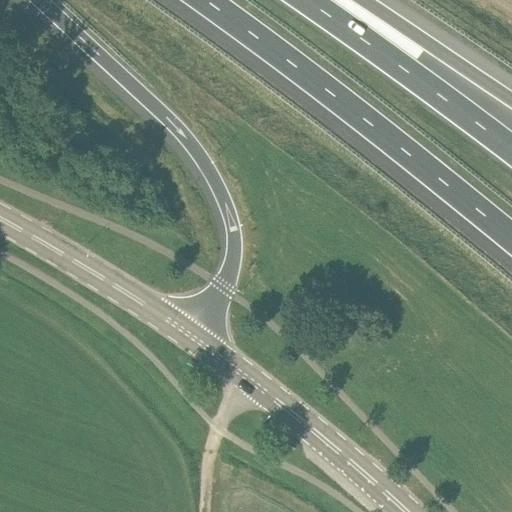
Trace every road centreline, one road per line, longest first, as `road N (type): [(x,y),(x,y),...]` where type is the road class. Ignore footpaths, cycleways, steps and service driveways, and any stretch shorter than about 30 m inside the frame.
road 1 (motorway): [(37,0),(179,130),(224,201),(233,264),(189,337)]
road 2 (motorway): [(201,0),(511,242)]
road 3 (secondary): [(404,511),(189,337)]
road 4 (motorway): [(511,151),(303,0)]
road 5 (secondary): [(189,337),(0,222)]
road 6 (motorway): [(511,101),(347,0)]
road 7 (track): [(250,381),(215,427),(201,511)]
